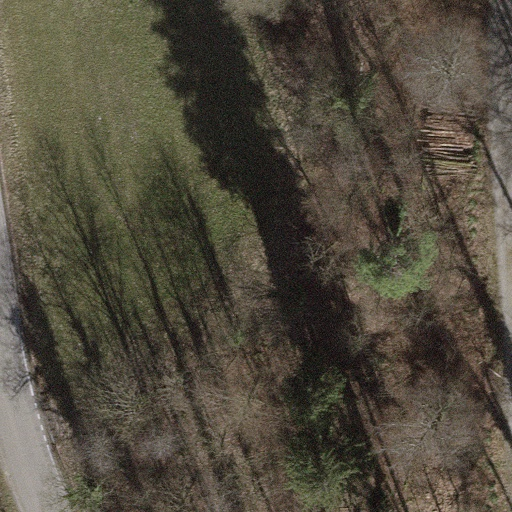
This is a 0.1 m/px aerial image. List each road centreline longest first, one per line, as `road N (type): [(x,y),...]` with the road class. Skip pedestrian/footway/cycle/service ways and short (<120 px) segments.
road 1 (track): [(509,0),(504,90),(511,255)]
road 2 (tertiary): [(0,347),(53,511)]
